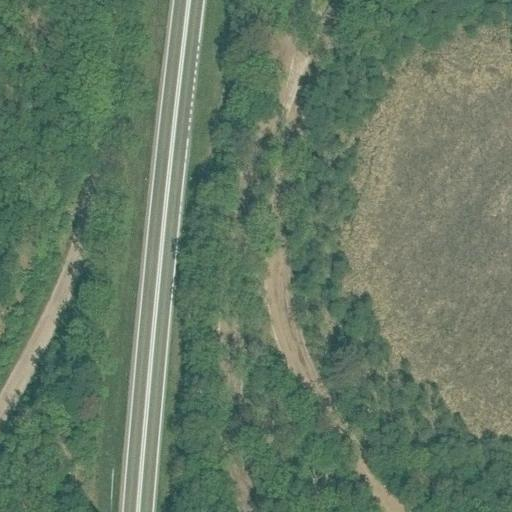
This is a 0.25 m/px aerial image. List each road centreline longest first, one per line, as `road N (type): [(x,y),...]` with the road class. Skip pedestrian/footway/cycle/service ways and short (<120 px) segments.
road 1 (trunk): [(140,511),(189,0)]
road 2 (track): [(0,413),(86,230),(116,0)]
